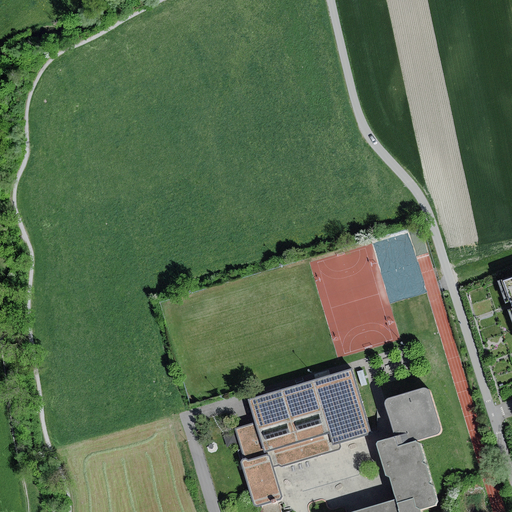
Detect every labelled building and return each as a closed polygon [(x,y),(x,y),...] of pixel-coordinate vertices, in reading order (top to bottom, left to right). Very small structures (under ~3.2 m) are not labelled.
[(511,278),(503,281),(511,306),(511,278)] [(352,368),(248,400),(256,422),(235,428),(245,459),(242,460),(241,463),(253,505),(256,506),(258,507),(281,500),(283,496),(280,486),(274,466),(279,464),(282,466),(339,448),(340,446),(339,443),(372,434),(352,368)] [(363,370),(357,372),(362,386),(367,384),(363,370)] [(386,401),(386,403),(396,436),(399,446),(416,441),(438,434),(440,432),(441,431),(441,429),(430,391),(428,389),(426,388),(424,388),(388,399),(386,401)] [(352,511),(421,511),(421,510),(436,505),(438,500),(433,485),(429,483),(432,480),(426,464),(423,463),(425,459),(420,443),(416,441),(399,446),(396,436),(378,442),(377,444),(386,476),(390,477),(396,499),(352,511)]
